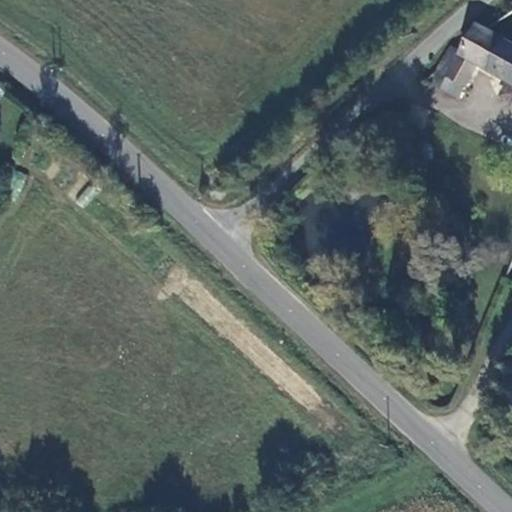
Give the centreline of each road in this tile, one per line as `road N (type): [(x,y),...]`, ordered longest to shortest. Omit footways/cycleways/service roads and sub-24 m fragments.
road 1 (tertiary): [(215,240),(509,511)]
road 2 (unclassified): [(482,0),(215,240)]
road 3 (tertiary): [(0,49),(215,240)]
